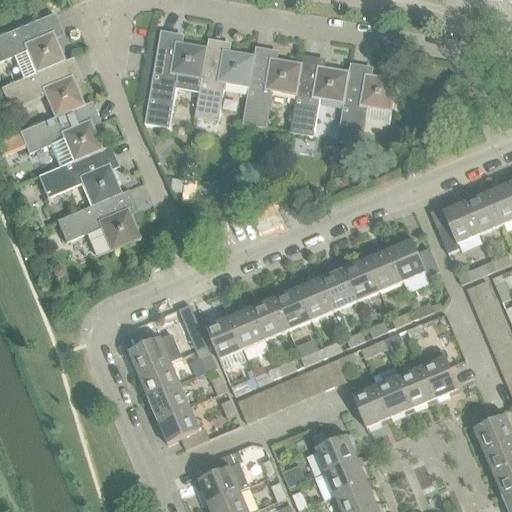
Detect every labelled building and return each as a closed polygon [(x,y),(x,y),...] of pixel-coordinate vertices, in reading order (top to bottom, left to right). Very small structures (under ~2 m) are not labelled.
[(0,64),(13,59),(23,81),(23,82),(65,64),(52,32),(59,29),(54,17),(0,39),(0,64)] [(146,126),(146,127),(169,131),(170,130),(172,115),(176,92),(200,96),(202,82),(203,82),(209,50),(208,50),(183,46),(174,44),(175,36),(162,34),(149,111),(146,126)] [(200,96),(196,119),(198,119),(219,123),(226,86),(249,91),(250,91),(256,58),(255,58),(230,54),(221,52),(222,45),(209,42),(208,50),(209,50),(203,82),(202,82),(200,96)] [(249,91),(243,127),(267,131),(273,95),(297,99),(303,66),(302,66),(268,60),(270,53),(256,50),(255,58),(256,58),(250,91),(249,91)] [(297,99),(291,135),(314,139),(320,103),(344,107),(345,107),(350,74),(316,68),(317,61),(304,58),(302,66),(303,66),(297,99)] [(72,61),(65,64),(23,82),(23,81),(1,91),(10,113),(44,99),(53,121),(84,108),(83,108),(70,76),(78,73),(72,61)] [(344,107),(338,143),(362,147),(366,124),(391,128),(393,115),(399,82),(363,76),(364,69),(351,67),(350,74),(345,107),(344,107)] [(91,105),(83,108),(84,108),(53,121),(19,135),(24,147),(28,157),(62,143),(72,165),(72,166),(102,153),(102,152),(89,120),(96,117),(91,105)] [(198,119),(196,131),(217,135),(219,123),(198,119)] [(19,135),(0,142),(0,154),(1,157),(24,147),(19,135)] [(110,149),(102,152),(102,153),(72,166),(72,165),(38,179),(47,201),(81,187),(90,209),(91,210),(121,197),(121,196),(107,165),(115,161),(110,149)] [(349,179),(338,180),(339,191),(350,190),(349,179)] [(186,183),(183,205),(194,206),(198,185),(186,183)] [(511,185),(490,195),(504,229),(511,225),(511,185)] [(129,193),(121,196),(121,197),(91,210),(90,209),(57,224),(66,245),(88,236),(98,260),(140,242),(126,209),(134,206),(129,193)] [(490,195),(467,205),(481,238),(504,229),(490,195)] [(449,229),(438,233),(448,257),(460,252),(458,248),(481,238),(467,205),(443,215),(449,229)] [(38,217),(29,221),(34,231),(43,228),(38,217)] [(413,243),(390,253),(404,286),(427,277),(428,281),(440,276),(429,252),(419,256),(413,243)] [(390,253),(367,262),(381,296),(404,286),(390,253)] [(511,266),(508,257),(492,264),(496,274),(511,267),(511,266)] [(367,262),(344,272),(358,305),(381,296),(367,262)] [(462,288),(496,274),(492,264),(468,274),(468,273),(458,278),(462,288)] [(54,269),(53,273),(54,278),(59,280),(63,278),(65,273),(63,269),(59,267),(54,269)] [(344,272),(321,282),(335,315),(358,305),(344,272)] [(321,282),(298,291),(312,325),(335,315),(321,282)] [(487,284),(467,293),(472,304),(492,295),(487,284)] [(496,289),(503,305),(511,301),(511,298),(506,285),(496,289)] [(298,291),(275,301),(290,334),(312,325),(298,291)] [(497,306),(492,295),(472,304),(477,315),(497,306)] [(275,301),(253,311),(267,344),(290,334),(275,301)] [(431,305),(415,312),(419,322),(435,315),(431,305)] [(477,315),(481,326),(502,317),(497,306),(477,315)] [(253,311),(230,320),(244,354),(267,344),(253,311)] [(408,315),(392,321),(396,331),(412,325),(408,315)] [(481,326),(486,337),(506,328),(502,317),(481,326)] [(193,347),(205,342),(197,325),(197,324),(195,319),(183,323),(193,347)] [(220,363),(244,354),(230,320),(206,330),(220,363)] [(369,331),(373,341),(389,334),(385,324),(369,331)] [(427,336),(423,327),(407,333),(412,343),(427,336)] [(486,337),(491,348),(511,340),(506,328),(486,337)] [(346,340),(350,351),(366,344),(362,334),(346,340)] [(400,336),(385,343),(389,353),(404,346),(400,336)] [(139,379),(172,365),(183,360),(174,340),(170,338),(129,355),(139,379)] [(491,348),(495,359),(511,352),(511,342),(511,340),(491,348)] [(205,342),(193,347),(200,363),(203,362),(212,358),(205,342)] [(338,343),(323,350),(327,360),(342,354),(338,343)] [(366,362),(389,353),(385,343),(362,353),(366,362)] [(511,352),(495,359),(500,370),(511,365),(511,352)] [(317,353),(300,360),(305,370),(321,363),(317,353)] [(338,363),(342,372),(359,365),(355,356),(338,363)] [(203,362),(209,376),(218,372),(212,358),(203,362)] [(446,360),(423,369),(437,403),(460,393),(446,360)] [(294,363),(278,370),(282,380),(298,373),(294,363)] [(348,385),(342,372),(338,363),(327,368),(336,390),(348,385)] [(139,379),(148,402),(182,388),(172,365),(139,379)] [(511,365),(500,370),(505,381),(511,378),(511,365)] [(327,368),(316,372),(325,395),(336,390),(327,368)] [(423,369),(400,379),(414,412),(437,403),(423,369)] [(316,372),(305,377),(314,400),(325,395),(316,372)] [(271,373),(265,375),(269,385),(275,383),(271,373)] [(259,389),(269,385),(265,375),(255,380),(259,389)] [(305,377),(293,382),(303,404),(314,400),(305,377)] [(221,379),(212,383),(218,399),(228,395),(221,379)] [(400,379),(377,389),(391,422),(414,412),(400,379)] [(292,409),(303,404),(293,382),(282,386),(292,409)] [(248,383),(243,385),(247,395),(252,393),(248,383)] [(236,399),(247,395),(243,385),(232,390),(236,399)] [(282,386),(271,391),(281,414),(292,409),(282,386)] [(148,402),(158,425),(191,411),(182,388),(148,402)] [(367,433),(391,422),(377,389),(353,399),(367,433)] [(271,391),(260,396),(270,418),(281,414),(271,391)] [(260,396),(249,401),(259,423),(270,418),(260,396)] [(247,428),(259,423),(249,401),(238,405),(247,428)] [(237,419),(231,403),(220,408),(227,423),(237,419)] [(201,433),(191,411),(158,425),(168,448),(181,443),(186,453),(210,443),(205,432),(201,433)] [(474,433),(484,456),(511,444),(511,428),(507,418),(474,433)] [(325,434),(313,439),(318,452),(330,447),(325,434)] [(315,453),(326,476),(359,462),(349,439),(330,447),(318,452),(315,453)] [(511,444),(484,456),(494,479),(511,471),(511,444)] [(212,479),(198,484),(207,505),(208,508),(215,505),(242,494),(250,491),(240,467),(236,469),(231,458),(207,468),(212,479)] [(326,476),(335,499),(368,485),(359,462),(326,476)] [(268,483),(278,479),(271,463),(262,467),(268,483)] [(511,471),(494,479),(504,502),(511,498),(511,471)] [(283,476),(289,492),(299,488),(292,472),(283,476)] [(335,499),(340,511),(369,511),(378,508),(368,485),(335,499)] [(277,506),(287,502),(281,486),(270,490),(277,506)] [(215,505),(208,508),(209,511),(249,511),(247,505),(242,494),(215,505)] [(293,499),(298,511),(305,511),(309,511),(302,495),(293,499)]
